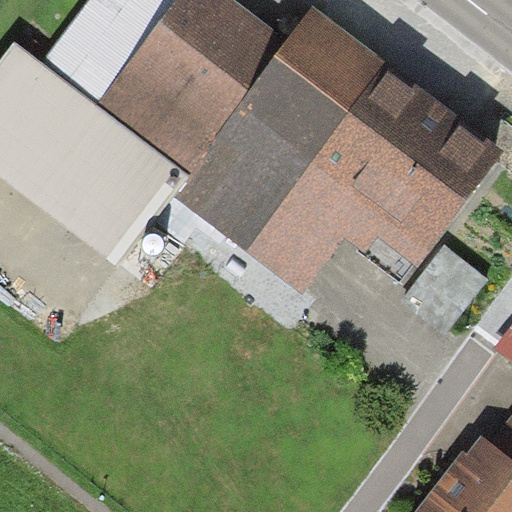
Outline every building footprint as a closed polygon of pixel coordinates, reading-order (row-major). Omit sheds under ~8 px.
[(98,109),(182,0),(92,0),(43,66),(98,109)] [(290,46),(230,0),(182,0),(98,109),(188,178),(290,46)] [(429,100),(316,13),(290,46),(188,178),(174,196),(303,296),(344,243),(364,259),(377,241),(417,272),(505,159),(429,100)] [(174,196),(188,178),(98,109),(43,66),(16,47),(0,67),(0,179),(119,267),(174,196)] [(456,253),(422,293),(465,329),(499,289),(456,253)] [(511,418),(491,446),(511,462),(511,418)] [(511,511),(511,462),(491,446),(482,439),(473,450),(469,455),(465,453),(418,511),(511,511)]
